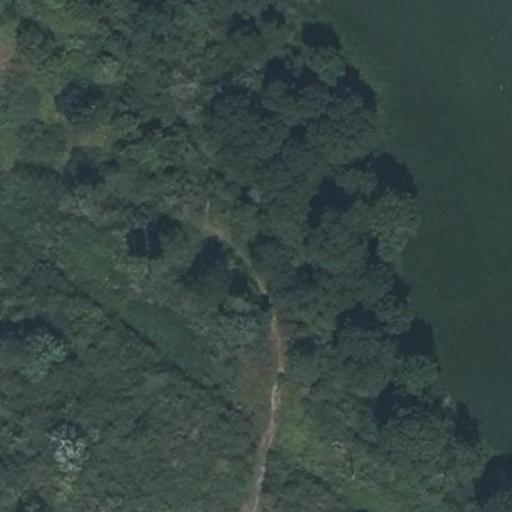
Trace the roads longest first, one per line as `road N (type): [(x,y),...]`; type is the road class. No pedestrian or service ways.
road 1 (track): [(248,511),(275,364),(255,281),(211,246),(0,177)]
road 2 (track): [(255,281),(173,115),(167,36),(176,0)]
